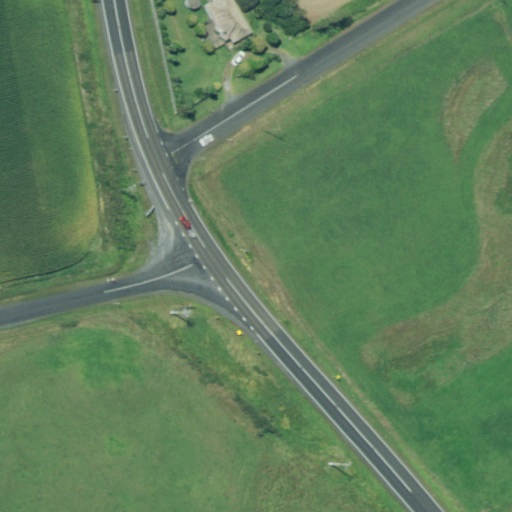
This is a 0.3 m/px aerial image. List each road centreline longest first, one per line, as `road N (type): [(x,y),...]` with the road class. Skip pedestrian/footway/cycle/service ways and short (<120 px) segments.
road 1 (tertiary): [(211,254),(430,511)]
road 2 (unclassified): [(160,162),(417,0)]
road 3 (unclassified): [(0,317),(136,286),(211,254)]
road 4 (tertiary): [(116,0),(160,162)]
